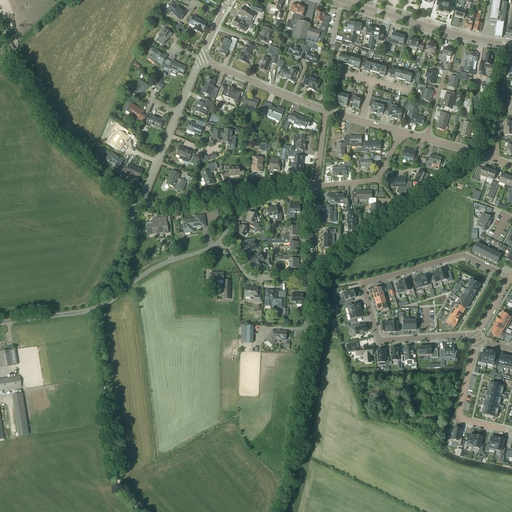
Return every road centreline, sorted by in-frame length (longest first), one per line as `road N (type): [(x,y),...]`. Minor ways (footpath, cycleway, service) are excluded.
road 1 (residential): [(477,334),(379,339),(364,283),(460,255),(508,278)]
road 2 (track): [(140,511),(120,487),(94,309)]
road 3 (residential): [(222,239),(253,277),(308,277),(316,187)]
road 4 (tertiary): [(511,45),(343,2)]
road 5 (residential): [(511,431),(456,418),(476,340)]
road 6 (residential): [(324,110),(199,60)]
road 7 (unclassified): [(222,239),(139,276),(113,298)]
